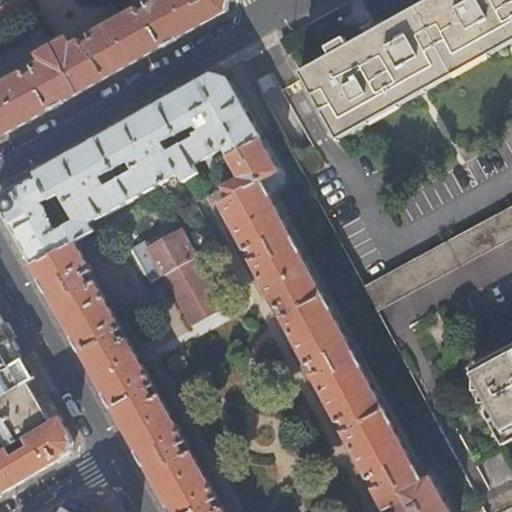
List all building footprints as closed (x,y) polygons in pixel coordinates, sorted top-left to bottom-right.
[(152,0),(147,3),(150,8),(142,12),(139,7),(91,34),(93,39),(85,44),(82,39),(73,44),(69,37),(38,54),(42,62),(33,67),(36,72),(28,77),(25,71),(0,84),(0,138),(226,12),(229,0),(152,0)] [(0,22),(31,6),(28,0),(13,0),(0,7),(0,22)] [(336,131),(511,31),(511,0),(428,0),(302,71),(336,131)] [(150,8),(147,3),(139,7),(142,12),(150,8)] [(33,67),(25,71),(28,77),(36,72),(33,67)] [(228,78),(214,75),(158,106),(97,140),(38,173),(76,240),(96,230),(91,222),(180,172),(185,181),(200,172),(195,164),(225,147),(229,154),(261,137),(228,78)] [(76,240),(33,265),(52,298),(172,511),(451,511),(431,475),(423,479),(262,179),(279,169),(261,137),(229,154),(241,175),(224,185),(224,186),(230,196),(221,200),(247,250),(252,247),(257,256),(252,259),(277,307),(283,305),(287,313),(282,316),(307,363),(313,361),(318,370),(312,372),(338,422),(344,419),(348,428),(343,431),(369,479),(374,476),(379,484),(373,487),(386,511),(395,506),(398,511),(226,511),(224,507),(218,510),(213,501),(218,498),(191,450),(186,453),(181,445),(187,441),(160,393),(154,397),(149,388),(154,384),(127,337),(122,340),(117,331),(123,328),(96,280),(90,284),(86,275),(93,271),(76,240)] [(76,240),(38,173),(5,191),(3,198),(0,206),(33,265),(76,240)] [(511,238),(511,205),(366,286),(379,311),(511,238)] [(150,282),(165,274),(197,256),(182,228),(149,247),(145,240),(131,248),(150,282)] [(219,244),(213,233),(201,240),(207,251),(219,244)] [(197,256),(165,274),(193,324),(225,307),(197,256)] [(0,398),(25,385),(26,384),(13,362),(23,357),(0,318),(0,317),(0,398)] [(511,346),(509,349),(511,352),(473,373),(476,379),(476,389),(482,391),(482,401),(489,403),(490,414),(496,415),(505,432),(511,428),(511,346)] [(23,357),(13,362),(26,384),(30,382),(36,379),(23,357)] [(26,384),(25,385),(39,410),(44,407),(30,382),(26,384)] [(25,385),(0,398),(0,421),(13,444),(19,441),(25,437),(52,421),(44,407),(39,410),(25,385)] [(75,441),(61,415),(52,421),(25,437),(30,447),(15,456),(13,452),(22,446),(19,441),(13,444),(0,452),(0,494),(72,452),(76,447),(75,441)]
